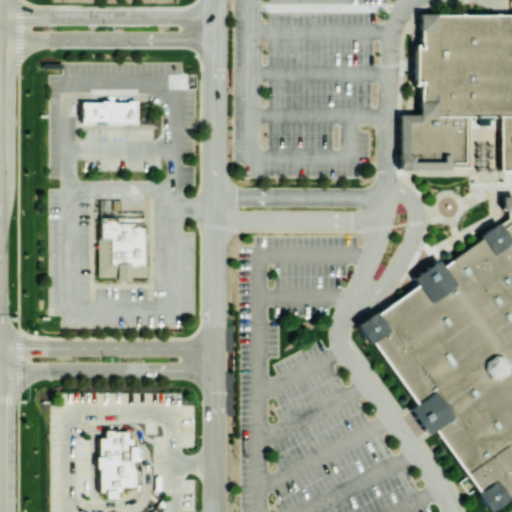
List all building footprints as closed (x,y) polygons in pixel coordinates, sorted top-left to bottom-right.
[(500,169),(511,169),(511,13),(418,13),(418,27),(418,47),(411,47),(411,80),(418,80),(418,114),(397,114),(397,168),(446,168),(446,166),(466,166),(466,116),(500,115),(500,169)] [(79,100),(79,122),(134,122),(134,99),(79,100)] [(381,307),(414,283),(409,276),(435,258),(440,264),(478,237),(476,235),(495,221),(497,224),(506,217),(506,208),(501,208),(501,196),(511,196),(511,487),(502,495),(504,497),(486,510),(474,492),(475,491),(431,429),(424,434),(406,407),(412,403),(368,341),(366,343),(352,324),(371,310),(373,313),(381,307)] [(98,277),(145,276),(145,210),(121,211),(120,199),(97,199),(98,277)] [(103,429),(103,437),(96,437),(96,489),(103,489),(103,493),(115,493),(115,491),(120,491),(120,487),(134,487),(134,468),(132,468),(133,437),(127,437),(127,429),(103,429)]
